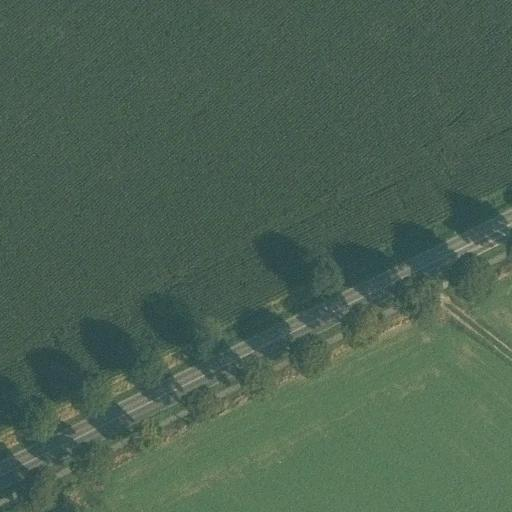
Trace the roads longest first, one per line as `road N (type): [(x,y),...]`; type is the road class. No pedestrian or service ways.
road 1 (secondary): [(0,477),(511,224)]
road 2 (track): [(416,272),(511,349)]
